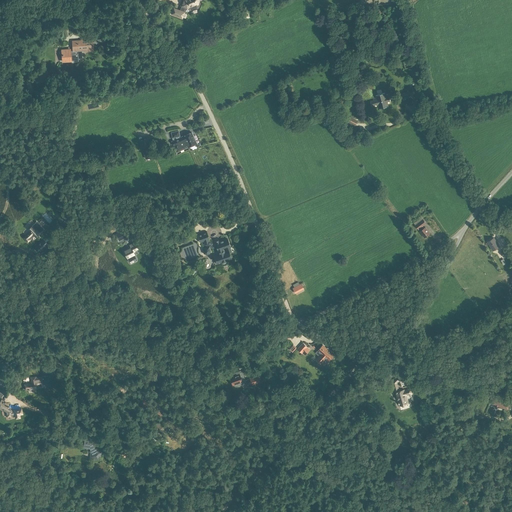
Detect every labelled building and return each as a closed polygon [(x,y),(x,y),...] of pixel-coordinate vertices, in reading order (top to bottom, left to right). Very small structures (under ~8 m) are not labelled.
[(182,17),(180,17),(184,7),(187,8),(190,7),(191,9),(196,7),(195,4),(198,3),(199,0),(183,0),(181,6),(182,6),(180,10),(174,8),(171,13),(182,18),(182,17)] [(93,39),(84,39),(81,39),(81,40),(72,40),(73,50),(71,51),(71,48),(61,49),(62,62),(72,61),(72,60),(74,60),(74,61),(79,61),(78,60),(82,59),(82,50),(85,50),(85,51),(94,50),(94,43),(108,42),(107,38),(93,39)] [(413,99),(410,91),(401,94),(404,103),(413,99)] [(380,109),(389,106),(388,102),(391,101),(389,96),(387,97),(385,93),(376,95),(377,99),(370,101),(372,107),(379,105),(380,109)] [(348,117),(347,120),(348,123),(355,126),(358,126),(359,123),(358,120),(351,116),(348,117)] [(172,133),(173,137),(174,137),(175,140),(172,142),(177,152),(184,149),(188,147),(196,143),(194,139),(195,139),(194,136),(193,137),(191,132),(183,136),(179,138),(178,136),(179,136),(178,131),(172,133)] [(140,141),(146,159),(152,157),(146,139),(140,141)] [(420,231),(425,238),(430,233),(425,227),(424,228),(423,226),(426,223),(423,219),(420,216),(417,218),(418,220),(414,223),(415,225),(420,231)] [(28,229),(30,231),(23,237),(28,242),(34,236),(36,237),(41,232),(37,229),(36,230),(32,225),(28,229)] [(126,238),(137,232),(133,225),(122,231),(126,238)] [(214,248),(217,247),(218,249),(219,249),(221,254),(215,256),(218,264),(233,258),(229,248),(232,247),(229,238),(225,240),(224,239),(220,241),(220,240),(216,241),(216,242),(214,243),(210,241),(209,239),(210,239),(208,232),(200,235),(203,242),(205,241),(206,245),(209,246),(208,248),(205,249),(204,251),(205,254),(208,255),(210,254),(211,251),(210,249),(211,247),(214,248)] [(494,238),(487,242),(493,250),(499,246),(494,238)] [(39,252),(48,244),(48,243),(45,240),(44,239),(35,247),(39,252)] [(135,243),(130,245),(131,247),(124,250),(127,258),(134,255),(133,251),(138,249),(135,243)] [(511,253),(507,248),(500,252),(504,258),(511,253)] [(303,288),(301,283),(293,288),(295,292),(303,288)] [(303,354),(308,347),(303,342),(297,349),(303,354)] [(334,355),(323,345),(318,350),(322,354),(317,359),(321,363),(324,360),(327,363),(329,361),(329,360),(334,355)] [(246,384),(242,372),(229,377),(234,388),(246,384)] [(396,393),(399,405),(408,403),(406,395),(412,393),(411,389),(404,391),(404,390),(399,391),(396,383),(402,377),(400,374),(393,382),(396,393)] [(256,376),(249,378),(252,386),(258,383),(256,376)] [(36,377),(31,377),(32,384),(24,385),(25,390),(38,388),(37,383),(39,383),(42,382),(42,377),(36,378),(36,377)] [(498,406),(507,409),(508,404),(505,404),(506,401),(501,400),(501,401),(495,399),(494,400),(493,399),(491,403),(496,405),(495,406),(498,407),(498,406)] [(7,404),(1,401),(0,403),(0,407),(6,412),(8,416),(15,415),(16,418),(20,417),(20,414),(23,413),(22,408),(14,410),(6,406),(7,404)] [(270,417),(276,423),(280,419),(274,413),(270,417)] [(156,426),(163,431),(166,426),(159,421),(156,426)] [(84,441),(83,448),(90,448),(91,451),(90,452),(91,453),(90,457),(91,459),(94,458),(95,460),(98,459),(100,457),(99,455),(101,454),(101,452),(98,450),(97,448),(95,449),(93,446),(94,444),(90,442),(91,438),(85,437),(84,441)] [(115,445),(110,449),(115,454),(119,450),(115,445)]
